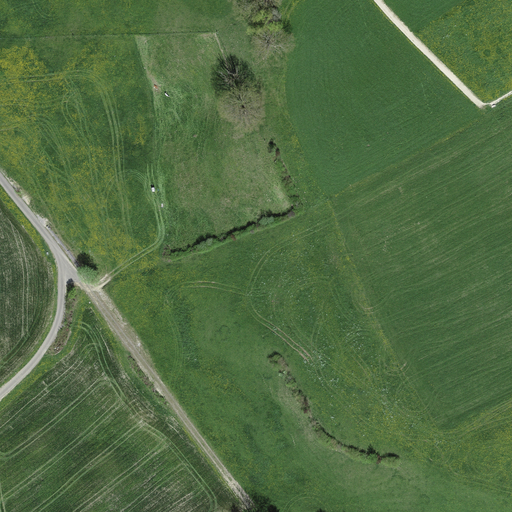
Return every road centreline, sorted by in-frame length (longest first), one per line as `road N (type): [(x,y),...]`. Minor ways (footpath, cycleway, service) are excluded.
road 1 (track): [(0,396),(42,354),(62,294),(54,246),(0,178)]
road 2 (motorway): [(511,366),(309,511)]
road 3 (track): [(483,110),(377,0)]
